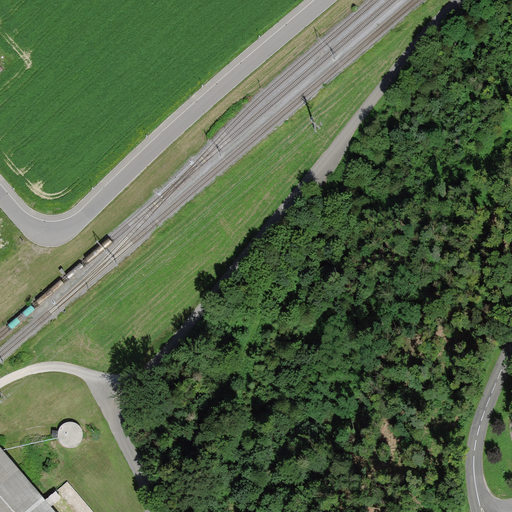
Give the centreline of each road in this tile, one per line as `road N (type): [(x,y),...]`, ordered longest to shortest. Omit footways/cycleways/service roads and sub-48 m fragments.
road 1 (track): [(413,48),(256,323),(160,511)]
road 2 (unclassified): [(112,378),(153,364),(460,0)]
road 3 (unclassified): [(326,0),(80,221),(43,232),(0,195)]
road 4 (tertiary): [(483,511),(477,434),(511,347)]
